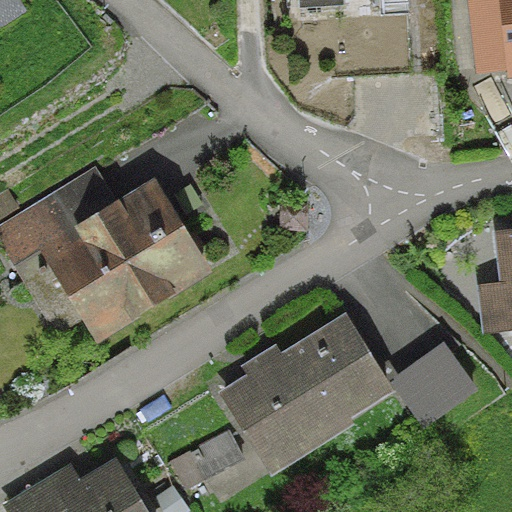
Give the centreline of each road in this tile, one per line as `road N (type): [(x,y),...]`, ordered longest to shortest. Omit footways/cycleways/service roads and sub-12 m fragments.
road 1 (residential): [(0,451),(90,412),(366,229),(392,190)]
road 2 (residential): [(131,0),(219,87),(300,146),(392,190)]
road 3 (residential): [(392,190),(430,196),(511,173)]
